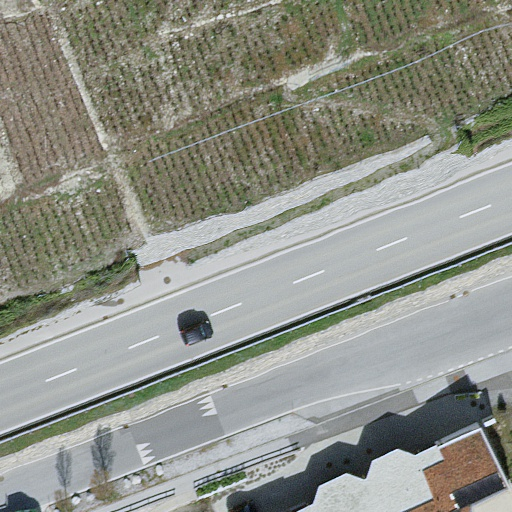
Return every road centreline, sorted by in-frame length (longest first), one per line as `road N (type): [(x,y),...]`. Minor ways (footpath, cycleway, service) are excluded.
road 1 (tertiary): [(0,395),(511,196)]
road 2 (tertiary): [(0,496),(511,309)]
